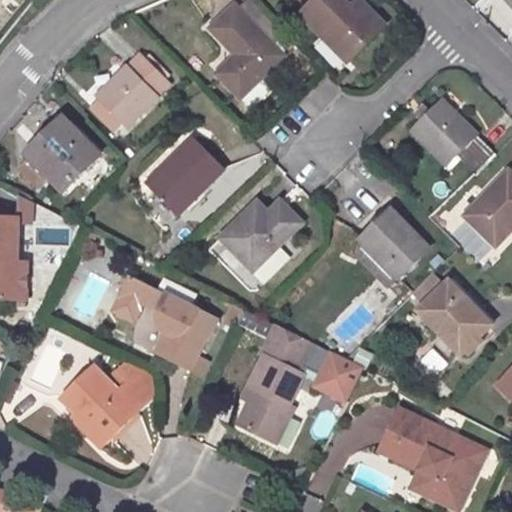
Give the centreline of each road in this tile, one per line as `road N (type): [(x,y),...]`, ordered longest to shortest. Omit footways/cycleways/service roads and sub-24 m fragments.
road 1 (residential): [(458,25),(369,113),(306,157)]
road 2 (residential): [(115,503),(0,445)]
road 3 (residential): [(0,86),(51,19),(83,0)]
